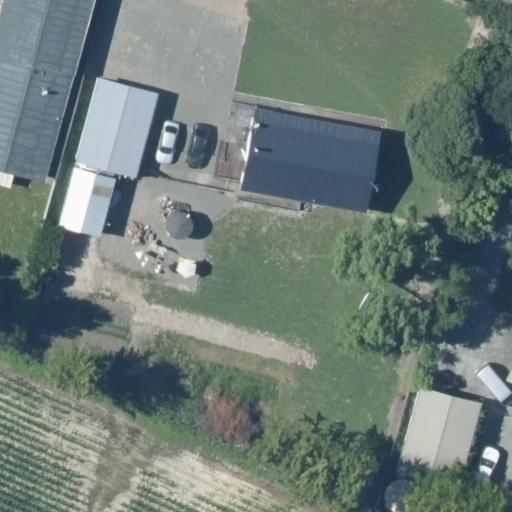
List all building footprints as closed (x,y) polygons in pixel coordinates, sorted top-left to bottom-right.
[(94,0),(6,0),(0,20),(0,184),(10,187),(16,165),(42,173),(94,0)] [(71,155),(117,169),(133,174),(157,90),(94,72),(71,155)] [(380,128),(256,104),(239,186),(364,210),(380,128)] [(117,169),(71,155),(51,225),(97,238),(117,169)] [(483,393),(416,376),(391,470),(458,488),(483,393)]
